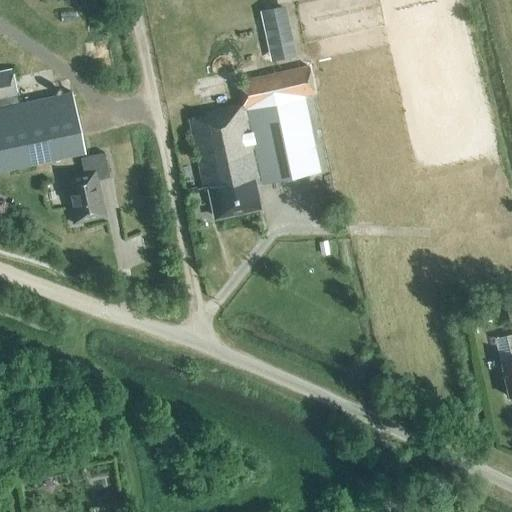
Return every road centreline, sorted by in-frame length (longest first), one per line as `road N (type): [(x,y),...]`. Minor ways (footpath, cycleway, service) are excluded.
road 1 (unclassified): [(511,487),(203,345)]
road 2 (track): [(203,345),(0,275)]
